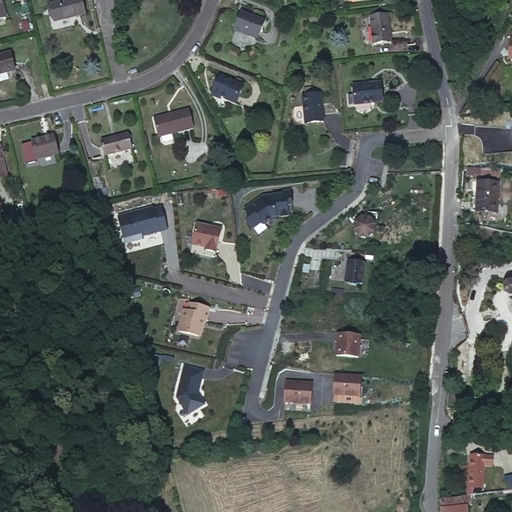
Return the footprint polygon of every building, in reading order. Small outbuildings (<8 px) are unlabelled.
[(83,0),(53,8),(57,24),(87,17),(83,0)] [(240,16),(233,33),(257,43),(264,27),(240,16)] [(391,51),(388,22),(369,25),(373,53),(391,51)] [(0,56),(0,74),(13,71),(9,54),(0,56)] [(225,80),(218,97),(240,107),(247,90),(225,80)] [(357,110),(357,112),(388,110),(387,88),(355,90),(356,102),(357,110)] [(321,95),(302,97),(304,124),(323,122),(321,95)] [(159,141),(193,133),(189,115),(155,123),(159,141)] [(105,155),(131,149),(128,134),(101,140),(105,155)] [(33,140),(38,162),(60,157),(56,135),(33,140)] [(3,146),(0,147),(0,176),(9,175),(3,146)] [(339,147),(336,161),(344,163),(347,149),(339,147)] [(467,176),(488,177),(489,169),(468,167),(467,176)] [(497,215),(498,187),(480,186),(478,215),(497,215)] [(262,203),(245,211),(250,218),(248,219),(247,225),(252,232),(263,224),(264,226),(266,227),(271,223),(276,222),(276,220),(288,218),(292,213),(290,195),(282,196),(268,198),(268,202),(264,202),(262,203)] [(169,231),(162,206),(156,208),(155,206),(116,217),(123,240),(142,234),(143,238),(169,231)] [(358,220),(353,240),(374,245),(379,225),(358,220)] [(225,233),(201,227),(196,247),(209,251),(209,254),(219,256),(225,233)] [(367,263),(349,260),(346,280),(354,284),(364,283),(367,263)] [(207,326),(210,312),(191,308),(189,316),(186,315),(181,336),(201,340),(203,339),(204,333),(203,331),(204,326),(206,326),(207,326)] [(359,335),(335,334),(334,358),(358,360),(359,335)] [(203,371),(183,367),(176,397),(188,417),(206,406),(198,395),(203,371)] [(359,398),(360,377),(332,375),(330,396),(359,398)] [(310,405),(311,383),(283,381),(281,403),(310,405)] [(465,458),(466,497),(475,497),(475,491),(479,490),(479,468),(490,467),(490,457),(465,458)] [(497,485),(498,495),(511,494),(511,481),(507,481),(507,485),(497,485)] [(459,505),(470,504),(469,497),(466,497),(438,499),(440,511),(467,511),(467,507),(459,508),(459,505)]
